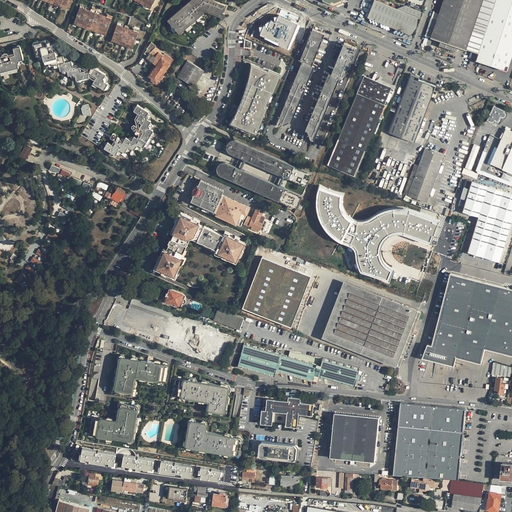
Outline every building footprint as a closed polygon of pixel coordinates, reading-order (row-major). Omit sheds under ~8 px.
[(151,6),(141,0),(136,0),(150,8),(151,6)] [(192,0),(170,22),(181,34),(205,9),(223,15),(223,14),(224,9),(227,10),(228,6),(212,0),(202,0),(203,0),(202,0),(192,0)] [(375,0),(373,0),(367,17),(413,36),(424,10),(407,4),(396,8),(375,0)] [(511,56),(511,0),(444,0),(441,11),(434,9),(425,35),(431,37),(431,38),(441,41),(439,46),(456,51),(458,46),(467,49),(479,52),(477,60),(507,70),(511,56)] [(81,6),(76,20),(79,22),(78,24),(83,26),(84,23),(100,29),(99,31),(104,33),(105,31),(108,32),(113,17),(107,15),(107,17),(105,16),(104,18),(101,17),(102,14),(91,10),(90,13),(87,12),(88,10),(85,10),(86,8),(81,6)] [(279,44),(288,48),(290,41),(292,37),(294,33),(295,30),(297,24),(298,23),(278,15),(278,16),(275,22),(273,21),(270,20),(267,27),(266,26),(263,25),(263,26),(260,32),(260,34),(265,36),(270,38),(273,39),(280,42),(279,44)] [(100,29),(84,23),(83,26),(99,31),(100,29)] [(119,23),(114,38),(118,40),(121,41),(120,43),(125,45),(126,43),(129,44),(134,46),(139,31),(135,29),(134,31),(132,30),(131,33),(125,31),(126,28),(124,27),(124,25),(119,23)] [(312,66),(325,34),(313,29),(300,61),(302,62),(276,125),(281,126),(289,122),(291,123),(314,67),(312,66)] [(41,41),(33,43),(36,56),(42,54),(44,61),(51,59),(53,66),(59,64),(60,71),(67,69),(68,75),(75,74),(77,80),(89,77),(88,72),(85,73),(84,71),(81,72),(80,67),(77,68),(76,67),(73,67),(71,61),(65,62),(63,56),(57,58),(55,51),(49,53),(47,47),(43,48),(41,41)] [(156,45),(151,42),(146,49),(147,49),(144,53),(148,56),(147,58),(156,65),(148,76),(152,79),(151,80),(156,84),(159,80),(160,80),(163,75),(162,75),(173,59),(164,53),(163,55),(159,52),(161,50),(155,46),(156,45)] [(329,73),(305,130),(307,131),(311,140),(314,141),(339,78),(344,80),(357,48),(344,43),(331,74),(329,73)] [(0,72),(0,73),(1,73),(18,68),(19,68),(18,66),(17,62),(22,60),(24,60),(20,47),(14,49),(15,54),(15,56),(11,57),(12,60),(10,61),(11,63),(5,65),(4,62),(2,63),(1,60),(0,60),(0,72)] [(15,54),(0,57),(0,60),(1,60),(2,63),(4,62),(5,65),(11,63),(10,61),(12,60),(11,57),(15,56),(15,54)] [(204,71),(187,61),(178,77),(202,91),(206,84),(202,82),(203,81),(200,80),(202,76),(201,75),(204,71)] [(241,111),(239,110),(233,123),(256,132),(263,116),(261,115),(267,100),(266,99),(270,90),(271,91),(273,86),(274,87),(277,79),(276,79),(278,73),(270,70),(269,69),(268,71),(254,65),(249,76),(252,77),(249,82),(255,85),(252,93),(250,92),(248,95),(244,104),(244,105),(241,111)] [(394,66),(394,68),(389,65),(385,75),(394,79),(398,68),(394,66)] [(106,74),(94,68),(91,73),(96,77),(93,83),(105,89),(108,83),(102,80),(106,74)] [(419,77),(410,74),(388,132),(415,142),(435,86),(418,79),(419,77)] [(377,82),(363,76),(362,79),(376,84),(377,82)] [(376,84),(362,79),(327,165),(355,176),(391,88),(377,82),(376,84)] [(82,109),(83,114),(84,113),(84,115),(86,115),(86,116),(91,115),(88,104),(83,105),(84,106),(82,107),(82,109)] [(149,112),(137,105),(134,111),(139,115),(137,119),(140,121),(139,122),(142,124),(139,128),(142,130),(141,131),(143,132),(139,138),(138,137),(137,138),(134,136),(131,141),(126,137),(123,143),(120,142),(119,143),(116,141),(113,146),(108,142),(105,148),(116,155),(119,149),(125,152),(128,146),(134,150),(137,144),(143,148),(153,130),(148,127),(151,122),(145,118),(149,112)] [(491,111),(488,120),(494,122),(495,120),(499,122),(501,116),(503,117),(504,117),(506,117),(506,116),(507,115),(506,113),(505,112),(506,110),(494,105),(492,111),(491,111)] [(256,132),(233,123),(235,119),(233,118),(230,124),(255,135),(256,132)] [(503,171),(511,174),(511,131),(506,129),(491,165),(503,170),(503,171)] [(305,143),(284,134),(282,140),(304,149),(306,144),(305,144),(305,143)] [(45,143),(30,135),(27,140),(42,147),(45,143)] [(229,153),(307,187),(313,173),(237,141),(233,140),(231,140),(230,141),(228,143),(226,145),(226,148),(227,151),(229,153)] [(25,144),(19,157),(26,160),(32,148),(25,144)] [(471,170),(480,146),(474,144),(465,168),(471,170)] [(426,147),(408,195),(427,202),(444,154),(426,147)] [(33,163),(25,161),(23,170),(31,172),(33,163)] [(221,176),(298,210),(303,196),(226,163),(225,163),(221,163),(218,165),(217,166),(216,168),(217,172),(218,175),(221,176)] [(355,176),(327,165),(326,168),(354,179),(355,176)] [(481,174),(465,168),(463,173),(479,179),(481,174)] [(60,174),(69,178),(71,173),(62,169),(60,174)] [(223,190),(200,179),(189,201),(241,226),(249,207),(221,194),(223,190)] [(511,224),(511,193),(472,181),(463,212),(479,217),(468,252),(501,262),(511,224)] [(401,210),(410,212),(439,222),(439,220),(410,210),(402,208),(394,208),(389,209),(384,211),(377,214),(370,219),(365,221),(359,221),(354,220),(352,218),(348,215),(345,212),(343,208),(343,204),(343,200),(345,194),(340,193),(336,192),(331,191),(327,189),(320,185),(317,194),(317,199),(317,204),(317,209),(318,215),(321,221),(323,225),(326,230),(329,234),(333,237),(336,239),(342,243),(349,245),(354,248),(356,252),(357,258),(358,264),(360,269),(362,273),(369,274),(375,276),(386,280),(390,281),(390,279),(392,275),(393,272),(395,269),(390,267),(386,263),(383,259),(382,254),(382,248),(384,243),(387,239),(390,236),(394,235),(398,234),(401,234),(405,234),(431,244),(432,242),(403,231),(401,231),(396,231),(392,232),(389,234),(386,236),(384,238),(382,241),(380,244),(379,248),(379,250),(379,254),(380,257),(382,262),(384,265),(385,266),(391,270),(388,279),(380,276),(373,273),(364,270),(361,264),(359,257),(358,250),(355,245),(350,243),(341,239),(334,234),(328,228),(325,224),(321,215),(319,206),(320,197),(321,190),(341,196),(340,200),(340,206),(343,213),(345,217),(351,221),(358,223),(365,223),(371,221),(378,216),(387,212),(394,211),(401,210)] [(464,206),(470,187),(464,186),(459,204),(464,206)] [(125,191),(118,187),(114,194),(113,193),(112,197),(120,201),(125,191)] [(403,231),(432,242),(439,222),(410,212),(401,210),(394,211),(387,212),(378,216),(371,221),(365,223),(358,223),(351,221),(345,217),(343,213),(340,206),(340,200),(341,196),(321,190),(320,197),(319,206),(321,215),(325,224),(328,228),(334,234),(341,239),(350,243),(355,245),(358,250),(359,257),(361,264),(364,270),(373,273),(380,276),(388,279),(391,270),(385,266),(384,265),(382,262),(380,257),(379,254),(379,250),(379,248),(380,244),(382,241),(384,238),(386,236),(389,234),(392,232),(396,231),(401,231),(403,231)] [(252,218),(248,216),(244,224),(249,226),(249,225),(260,230),(262,223),(263,223),(266,217),(261,215),(263,211),(256,208),(252,218)] [(181,262),(180,262),(183,255),(182,255),(185,248),(184,248),(188,237),(192,234),(203,240),(201,242),(205,244),(206,241),(210,243),(209,245),(212,247),(213,244),(218,246),(216,249),(216,250),(219,252),(219,254),(223,256),(223,254),(228,256),(227,258),(236,262),(240,255),(239,255),(241,248),(243,249),(246,242),(239,239),(238,241),(235,240),(236,238),(235,238),(235,237),(232,236),(231,236),(224,233),(224,234),(218,231),(217,233),(213,232),(214,230),(204,225),(204,226),(199,224),(200,221),(197,219),(197,220),(194,219),(194,218),(182,213),(180,217),(179,217),(177,219),(179,220),(177,223),(176,222),(174,227),(175,227),(173,232),(174,233),(167,248),(166,248),(163,253),(162,252),(160,256),(161,256),(160,260),(159,259),(157,262),(158,263),(157,267),(174,275),(176,271),(177,272),(181,262)] [(91,225),(85,221),(80,228),(87,232),(91,225)] [(193,238),(201,242),(203,240),(192,234),(188,237),(184,248),(185,248),(189,239),(193,238)] [(38,249),(35,254),(45,259),(47,254),(38,249)] [(311,274),(262,255),(242,306),(291,325),(311,274)] [(30,262),(40,267),(42,262),(32,257),(30,262)] [(31,276),(36,273),(30,265),(25,267),(31,276)] [(511,288),(451,274),(433,345),(429,345),(424,358),(455,366),(458,359),(482,364),(485,348),(511,355),(511,288)] [(414,309),(346,283),(325,337),(395,364),(397,365),(418,310),(414,309)] [(176,293),(170,290),(165,302),(178,307),(179,307),(183,296),(183,295),(182,295),(183,293),(177,291),(176,293)] [(230,313),(217,308),(213,319),(225,324),(230,313)] [(421,312),(418,310),(397,365),(400,366),(421,312)] [(232,314),(230,313),(225,324),(239,329),(244,318),(232,314)] [(289,356),(245,344),(238,366),(275,376),(276,371),(314,381),(320,359),(320,358),(291,349),(291,351),(289,356)] [(361,368),(324,358),(323,360),(319,376),(356,385),(358,378),(361,379),(363,373),(360,372),(360,370),(361,368)] [(165,382),(167,381),(169,368),(168,367),(154,365),(154,363),(149,362),(148,363),(124,359),(123,361),(117,392),(119,394),(133,396),(134,395),(137,378),(138,378),(165,382)] [(510,378),(511,367),(493,363),(491,374),(510,378)] [(503,378),(497,377),(497,383),(496,390),(499,390),(499,393),(505,394),(506,384),(502,383),(503,378)] [(206,408),(207,410),(223,412),(224,411),(228,389),(227,387),(177,379),(175,381),(173,394),(174,396),(207,401),(206,408)] [(262,410),(260,424),(272,425),(273,412),(287,414),(286,427),(297,428),(299,415),(313,417),(314,404),(300,403),(301,398),(300,398),(300,392),(291,391),(290,397),(289,397),(288,401),(268,399),(266,411),(262,410)] [(402,403),(394,475),(459,479),(466,413),(466,409),(402,403)] [(121,437),(135,440),(141,408),(139,406),(125,404),(123,406),(121,420),(119,421),(98,418),(96,419),(94,433),(95,435),(119,438),(121,437)] [(334,412),(329,457),(374,462),(379,418),(334,412)] [(236,453),(237,452),(239,439),(239,437),(202,431),(204,424),(203,423),(190,420),(189,421),(185,443),(186,444),(236,453)] [(256,452),(257,455),(292,460),(294,444),(260,439),(257,441),(256,452)] [(96,450),(96,449),(82,447),(81,453),(81,458),(80,459),(86,460),(86,458),(89,459),(89,461),(106,464),(106,461),(109,462),(109,464),(112,464),(114,464),(116,453),(98,450),(96,450)] [(154,459),(124,454),(122,464),(136,466),(136,468),(140,469),(141,467),(148,468),(153,469),(154,459)] [(192,465),(161,460),(160,465),(159,471),(174,473),(175,472),(181,472),(181,475),(192,476),(193,471),(193,469),(191,469),(192,465)] [(511,464),(503,463),(502,479),(511,480),(511,464)] [(201,475),(200,477),(220,480),(221,473),(221,470),(204,467),(203,469),(203,471),(201,471),(201,475)] [(246,471),(243,471),(242,480),(254,481),(255,472),(254,471),(254,470),(246,469),(246,471)] [(103,474),(88,472),(87,482),(89,483),(89,485),(98,486),(99,478),(103,479),(103,474)] [(346,473),(345,493),(353,493),(354,473),(346,473)] [(299,476),(281,475),(281,483),(289,484),(299,484),(299,476)] [(137,479),(125,477),(124,481),(123,482),(123,485),(123,488),(122,489),(123,490),(143,493),(144,487),(144,484),(136,483),(137,479)] [(317,478),(316,486),(321,487),(321,489),(325,489),(325,487),(328,487),(329,478),(317,478)] [(122,482),(122,480),(113,479),(111,488),(111,489),(112,490),(115,490),(117,490),(120,491),(122,491),(123,490),(122,489),(123,488),(123,485),(122,488),(121,488),(122,482)] [(412,482),(411,487),(420,489),(420,491),(429,492),(430,490),(434,491),(435,487),(436,487),(437,482),(435,482),(435,480),(426,479),(425,481),(418,480),(418,482),(412,482)] [(380,480),(380,487),(382,487),(382,489),(392,489),(392,491),(398,491),(398,480),(380,480)] [(455,494),(453,507),(481,511),(482,504),(485,504),(486,499),(490,499),(488,510),(499,511),(501,502),(502,502),(503,494),(502,494),(503,488),(492,487),(492,486),(452,480),(450,493),(455,494)] [(187,489),(170,486),(169,496),(175,497),(186,498),(187,489)] [(205,493),(197,492),(197,494),(194,494),(193,497),(195,498),(195,501),(200,502),(200,498),(205,499),(205,497),(208,497),(209,493),(205,493)] [(219,493),(213,492),(212,505),(225,507),(227,494),(226,494),(226,493),(220,492),(219,493)] [(89,511),(90,507),(59,499),(55,511),(89,511)]
